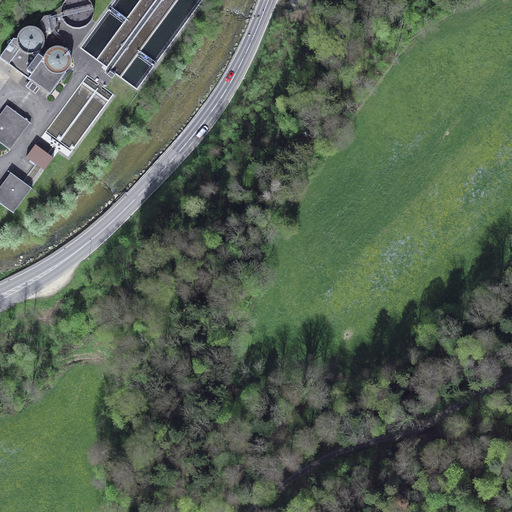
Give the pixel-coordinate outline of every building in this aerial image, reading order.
[(94,13),(93,7),(90,1),(88,0),(66,0),(62,5),(61,11),(61,17),(65,23),(70,27),(76,29),(82,28),(88,25),(92,20),(94,13)] [(56,20),(52,16),(45,16),(40,21),(41,28),(46,32),(47,32),(48,36),(52,35),(52,32),(57,26),(56,20)] [(42,34),(39,31),(32,28),(28,29),(23,31),(20,34),(18,38),(14,40),(0,57),(0,58),(50,95),(70,67),(71,62),(71,58),(69,54),(63,49),(57,48),(53,49),(49,51),(44,47),(44,42),(44,38),(42,34)] [(0,142),(10,150),(30,123),(7,106),(0,114),(0,142)] [(26,157),(44,171),(53,158),(35,145),(26,157)] [(0,186),(0,203),(13,213),(32,188),(10,173),(0,186)]
